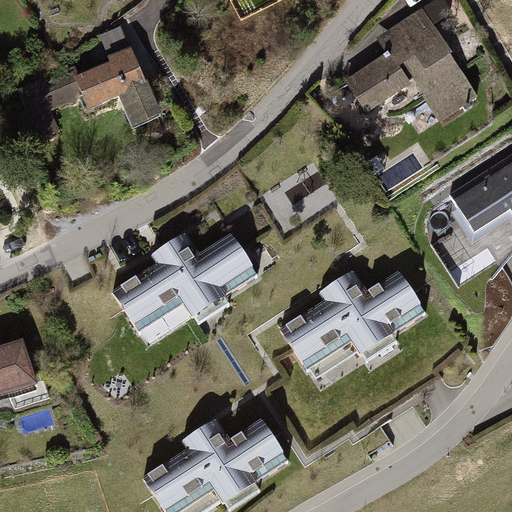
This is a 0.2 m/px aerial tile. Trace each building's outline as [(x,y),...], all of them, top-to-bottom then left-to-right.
[(390,60),(351,83),(370,113),(415,85),(442,129),(485,103),(439,29),(463,16),(453,0),(446,0),(379,42),(390,60)] [(84,99),(90,112),(122,100),(134,132),(163,118),(122,28),(98,38),(111,65),(81,79),(76,67),(66,71),(63,62),(43,69),(47,78),(18,91),(28,114),(18,118),(30,148),(60,134),(53,113),(84,99)] [(511,164),(455,199),(477,234),(511,212),(511,164)] [(158,269),(117,294),(148,343),(194,314),(202,327),(234,306),(229,298),(260,279),(234,236),(203,256),(191,237),(153,261),(158,269)] [(325,304),(283,330),(315,382),(364,352),(371,364),(400,346),(393,335),(424,316),(401,278),(370,298),(355,275),(320,296),(325,304)] [(0,402),(43,389),(28,339),(0,347),(0,402)] [(192,454),(147,482),(165,511),(218,511),(223,510),(224,511),(234,511),(266,493),(260,483),(288,466),(264,427),(233,446),(220,425),(187,445),(192,454)]
